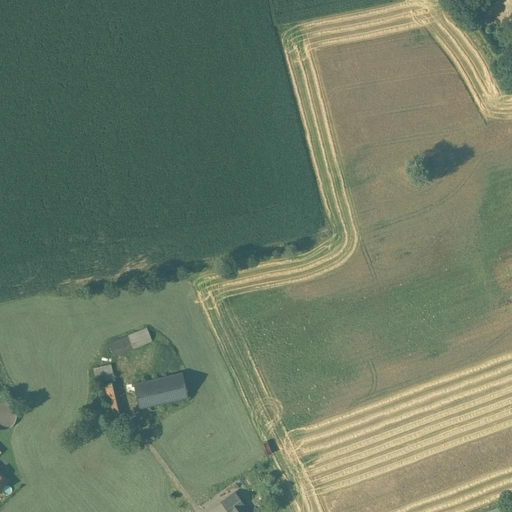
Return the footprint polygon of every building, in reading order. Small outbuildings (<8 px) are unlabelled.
[(147,329),(108,344),(113,356),(152,341),(147,329)] [(111,364),(100,367),(104,384),(115,381),(111,364)] [(150,373),(132,377),(133,384),(151,380),(150,373)] [(182,373),(156,379),(162,402),(188,396),(182,373)] [(151,380),(133,384),(139,408),(157,404),(162,402),(156,379),(151,380)] [(115,381),(104,384),(105,387),(100,388),(110,429),(125,425),(115,381)] [(7,404),(4,403),(1,403),(0,403),(0,429),(3,430),(7,429),(11,427),(13,425),(15,421),(16,417),(16,413),(15,410),(14,409),(13,407),(11,406),(9,404),(7,404)] [(157,404),(139,408),(140,413),(158,409),(157,404)] [(130,439),(119,442),(120,448),(132,445),(130,439)] [(235,494),(222,503),(228,511),(233,511),(243,505),(235,494)]
